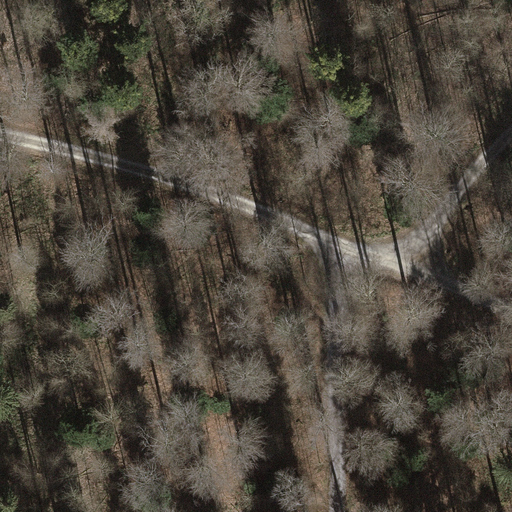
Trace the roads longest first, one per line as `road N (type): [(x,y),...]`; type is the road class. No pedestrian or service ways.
road 1 (track): [(0,135),(159,176),(412,267)]
road 2 (track): [(340,244),(336,511)]
road 3 (track): [(511,133),(455,193),(412,267)]
